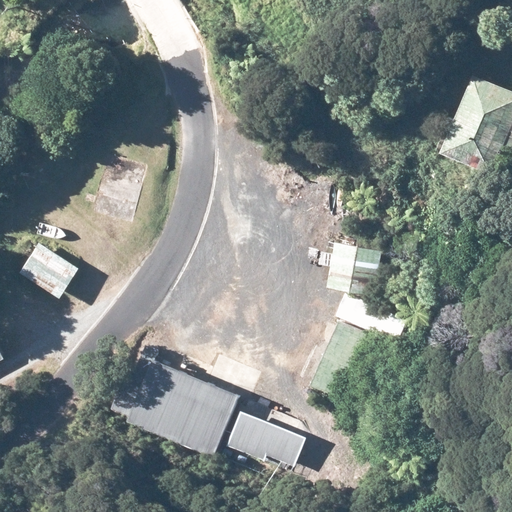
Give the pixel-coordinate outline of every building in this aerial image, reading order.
[(511,92),(479,77),(458,122),(451,118),(446,130),(453,133),(444,152),(492,175),(507,143),(511,145),(511,92)] [(25,275),(64,300),(83,270),(44,245),(25,275)] [(341,245),(332,292),(378,301),(387,254),(341,245)] [(343,323),(313,386),(383,420),(413,356),(343,323)] [(245,399),(158,362),(163,352),(146,345),(117,412),(132,418),(130,422),(219,460),(245,399)] [(234,448),(269,463),(271,457),(298,469),(311,441),(249,414),(234,448)] [(343,436),(362,443),(369,426),(349,418),(343,436)] [(319,445),(308,471),(321,477),(333,452),(319,445)]
